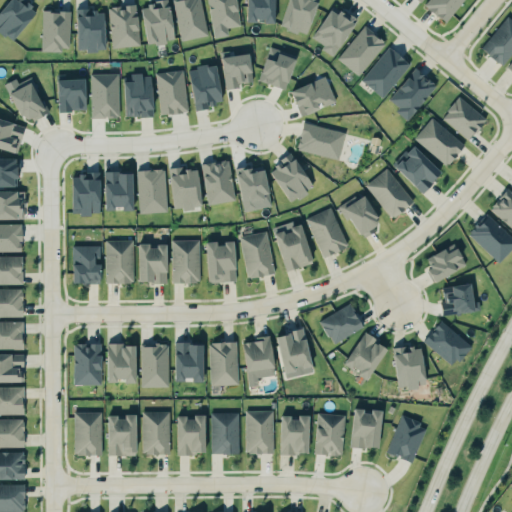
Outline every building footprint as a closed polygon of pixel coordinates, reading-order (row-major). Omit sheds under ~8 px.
[(34,11),(22,0),(6,0),(0,7),(0,34),(7,41),(34,11)] [(171,0),(179,41),(205,36),(198,0),(171,0)] [(205,0),(211,31),(238,26),(233,0),(205,0)] [(243,0),(244,21),(260,21),(260,24),(271,24),(270,0),(243,0)] [(283,0),(278,28),(306,34),(313,0),(283,0)] [(461,0),(428,0),(423,9),(446,25),(461,0)] [(137,5),(141,45),(169,42),(166,2),(137,5)] [(105,9),(110,49),(137,46),(133,5),(119,6),(120,7),(105,9)] [(353,19),(336,9),(333,15),(325,10),(308,39),(333,54),(353,19)] [(76,18),(72,18),(73,51),(100,51),(99,11),(76,11),(76,18)] [(68,13),(40,12),(39,51),(67,51),(68,13)] [(478,48),(498,67),(511,51),(511,21),(506,17),(478,48)] [(336,59),(358,77),(384,43),(362,26),(336,59)] [(285,90),(292,60),(282,57),(283,51),(265,47),(257,83),(285,90)] [(382,98),(408,65),(387,48),(360,81),(382,98)] [(246,55),(225,56),(220,56),(221,89),(239,88),(238,83),(248,83),(246,55)] [(212,65),(185,69),(190,108),(218,105),(212,65)] [(388,100),(398,108),(395,112),(406,121),(434,86),(413,69),(388,100)] [(158,115),(185,113),(182,71),(155,73),(158,115)] [(89,118),(117,118),(116,74),(88,74),(89,118)] [(127,75),(127,82),(119,82),(121,118),(149,117),(148,75),(127,75)] [(333,100),(324,76),(286,91),(297,118),(314,111),(313,108),(333,100)] [(36,93),(30,77),(15,83),(14,79),(2,84),(19,124),(47,113),(42,101),(36,104),(32,94),(36,93)] [(81,111),(80,79),(54,80),(55,112),(81,111)] [(440,118),(467,141),(484,120),(457,97),(440,118)] [(413,138),(445,167),(463,146),(431,118),(413,138)] [(0,150),(15,155),(23,127),(0,121),(0,150)] [(343,133),(301,123),(294,150),(337,160),(343,133)] [(391,168),(418,194),(437,173),(410,147),(391,168)] [(309,192),(291,155),(267,167),(285,204),(309,192)] [(17,160),(0,159),(0,187),(17,188),(17,160)] [(204,205),(233,201),(226,161),(198,165),(204,205)] [(192,167),(165,170),(169,211),(196,208),(192,167)] [(261,170),(248,172),(248,168),(233,171),(240,213),(268,207),(261,170)] [(412,200),(384,169),(363,187),(391,219),(412,200)] [(164,213),(162,170),(134,171),(136,214),(164,213)] [(128,211),(127,173),(99,174),(100,210),(118,209),(118,212),(128,211)] [(95,175),(68,175),(68,215),(96,215),(95,175)] [(511,230),(511,193),(506,188),(487,208),(511,230)] [(0,219),(22,220),(22,193),(0,192),(0,219)] [(376,228),(360,197),(339,207),(355,238),(376,228)] [(319,257),(345,248),(331,208),(305,217),(319,257)] [(511,247),(511,240),(486,214),(466,233),(496,263),(511,247)] [(308,265),(296,222),(281,226),(282,231),(271,234),(281,272),(308,265)] [(19,224),(0,224),(0,252),(19,252),(19,224)] [(271,275),(266,232),(238,236),(244,279),(271,275)] [(196,240),(169,241),(170,284),(198,283),(196,240)] [(131,241),(103,241),(104,285),(131,284),(131,241)] [(232,282),(230,244),(212,244),(212,242),(201,243),(203,283),(232,282)] [(162,246),(144,247),(144,245),(133,245),(133,284),(163,283),(162,246)] [(97,246),(69,247),(70,284),(98,284),(97,246)] [(440,250),(422,259),(426,268),(421,270),(429,284),(463,266),(453,246),(441,252),(440,250)] [(21,257),(0,257),(0,284),(20,285),(21,257)] [(477,312),(476,302),(468,303),(467,285),(438,287),(440,315),(477,312)] [(0,317),(20,318),(20,290),(0,289),(0,317)] [(317,321),(330,344),(360,328),(347,304),(317,321)] [(468,346),(439,320),(421,341),(450,366),(468,346)] [(0,350),(22,350),(21,322),(0,322),(0,350)] [(281,378),(310,372),(301,330),(272,336),(281,378)] [(383,346),(358,332),(341,363),(355,371),(353,374),(364,380),(383,346)] [(255,377),(272,375),(267,336),(257,338),(257,341),(240,344),(245,386),(256,385),(255,377)] [(99,384),(98,343),(71,344),(72,384),(99,384)] [(130,382),(130,344),(103,343),(102,381),(116,382),(130,382)] [(208,385),(236,385),(235,343),(208,343),(208,385)] [(198,344),(173,344),(173,354),(170,355),(170,379),(187,379),(187,381),(198,381),(198,344)] [(139,348),(139,387),(166,387),(166,345),(149,345),(149,348),(139,348)] [(418,345),(390,348),(394,388),(421,386),(418,345)] [(0,381),(23,382),(22,353),(0,353),(0,381)] [(0,414),(23,414),(22,386),(0,386),(0,414)] [(377,411),(359,409),(359,408),(350,407),(346,446),(373,448),(377,411)] [(272,410),(244,410),(243,452),(271,453),(272,410)] [(140,411),(141,454),(168,453),(167,411),(140,411)] [(99,412),(72,412),(72,454),(100,454),(99,412)] [(237,412),(209,412),(210,453),(237,453),(237,412)] [(130,413),(119,414),(119,416),(103,416),(104,455),(131,455),(130,413)] [(311,454),(340,455),(342,414),(314,413),(311,454)] [(200,414),(188,414),(188,416),(172,416),(172,454),(200,454),(200,414)] [(304,415),(293,414),(293,416),(276,416),(275,453),(303,454),(304,415)] [(424,429),(417,426),(418,421),(400,414),(384,452),(410,463),(424,429)] [(0,419),(0,447),(22,447),(22,419),(0,419)] [(0,479),(23,479),(22,452),(0,451),(0,479)] [(0,511),(23,511),(22,484),(0,483),(0,511)]
